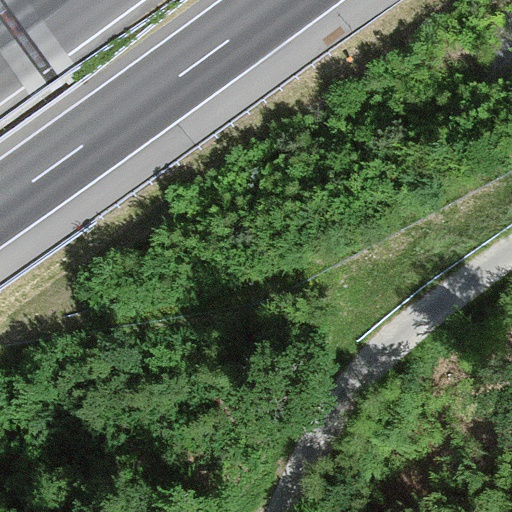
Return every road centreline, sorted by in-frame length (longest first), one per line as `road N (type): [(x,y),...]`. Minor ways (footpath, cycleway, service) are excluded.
road 1 (unclassified): [(511,249),(412,324),(351,388),(282,511)]
road 2 (motorway): [(0,204),(283,0)]
